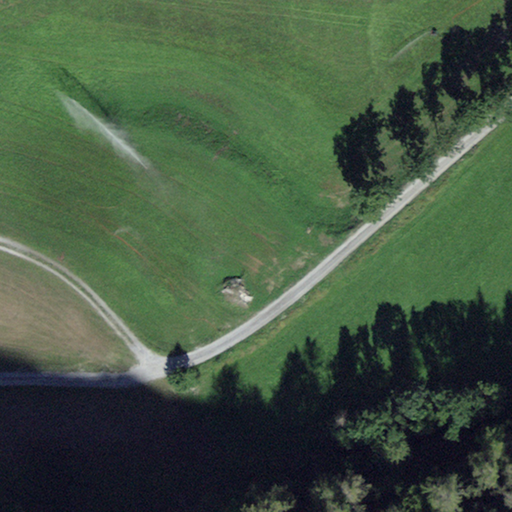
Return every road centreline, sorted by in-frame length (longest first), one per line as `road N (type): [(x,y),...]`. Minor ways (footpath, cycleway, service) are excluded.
road 1 (track): [(511,105),(266,313),(156,371),(104,383),(0,380)]
road 2 (track): [(156,371),(58,270),(0,249)]
